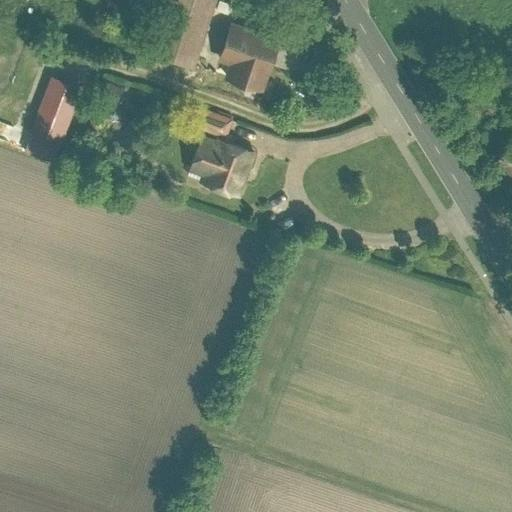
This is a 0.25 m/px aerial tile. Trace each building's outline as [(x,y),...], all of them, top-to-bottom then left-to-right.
[(171,0),(154,50),(198,65),(219,0),(171,0)] [(288,34),(235,17),(222,56),(233,60),(228,76),(270,90),(288,34)] [(52,75),(32,131),(62,142),(82,86),(52,75)] [(204,132),(227,141),(237,117),(202,103),(192,127),(204,132)] [(0,132),(11,135),(14,124),(0,120),(0,132)] [(189,171),(241,191),(256,153),(227,141),(204,132),(189,171)] [(511,134),(498,150),(511,162),(511,134)]
